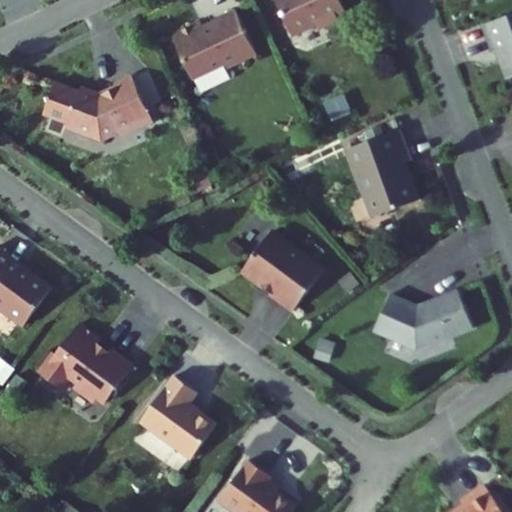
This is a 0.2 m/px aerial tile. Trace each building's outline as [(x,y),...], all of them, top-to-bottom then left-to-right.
[(332,14),(341,10),(336,0),(268,0),(283,31),(290,33),(313,23),(319,24),(330,19),(332,14)] [(247,48),(230,10),(210,19),(208,26),(198,30),(194,23),(166,36),(184,75),(190,77),(219,64),(224,64),(237,58),(239,52),(247,48)] [(511,12),(478,25),(487,52),(491,51),(502,80),(511,75),(511,12)] [(249,52),(247,48),(239,52),(237,58),(249,52)] [(146,120),(125,74),(110,81),(109,86),(93,93),(74,86),(67,103),(64,105),(65,108),(58,126),(94,139),(112,131),(118,133),(146,120)] [(394,130),(341,150),(367,218),(412,201),(399,163),(405,161),(394,130)] [(316,270),(264,231),(235,268),(253,281),(256,281),(268,290),(264,295),(285,311),(316,270)] [(0,314),(17,326),(48,290),(25,273),(22,277),(10,268),(13,264),(0,254),(0,314)] [(382,295),(366,332),(406,349),(465,327),(452,290),(421,301),(422,303),(414,306),(382,295)] [(47,352),(32,372),(53,388),(62,376),(71,382),(71,389),(83,398),(90,396),(98,402),(126,365),(103,348),(100,353),(90,346),(95,339),(72,323),(49,354),(47,352)] [(191,392),(168,375),(134,421),(184,459),(210,423),(182,403),(191,392)] [(264,477),(241,460),(212,500),(227,511),(285,511),(290,506),(259,483),(264,477)] [(497,511),(473,479),(450,496),(455,502),(445,509),(443,507),(436,511),(497,511)]
